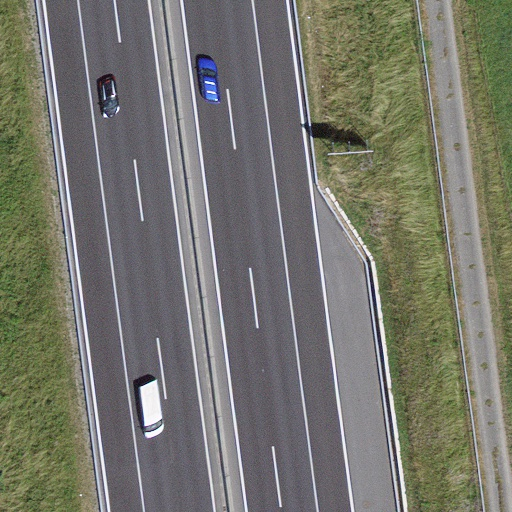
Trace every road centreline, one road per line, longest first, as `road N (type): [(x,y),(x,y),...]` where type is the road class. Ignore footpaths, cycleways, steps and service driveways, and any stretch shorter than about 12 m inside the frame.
road 1 (track): [(438,0),(505,511)]
road 2 (motorway): [(282,511),(217,0)]
road 3 (motorway): [(115,0),(180,511)]
